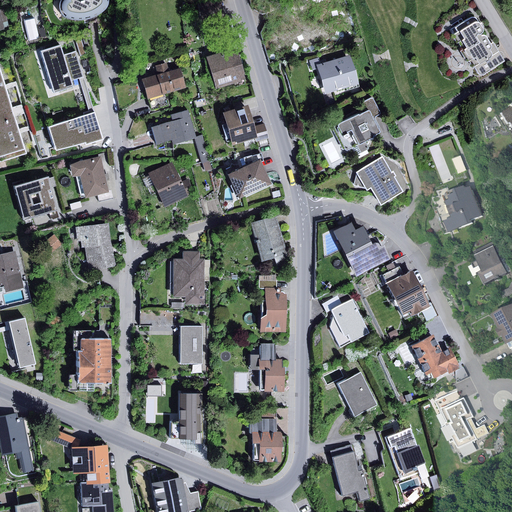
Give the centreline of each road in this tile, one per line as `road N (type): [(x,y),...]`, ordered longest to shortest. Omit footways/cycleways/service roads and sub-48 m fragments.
road 1 (residential): [(301,210),(295,475),(277,490),(251,492),(122,440)]
road 2 (unclassified): [(299,198),(188,230),(134,260),(125,294),(122,440)]
road 3 (residential): [(301,210),(349,207),(392,228),(417,256),(491,391)]
road 4 (residential): [(241,0),(299,198)]
road 5 (residential): [(122,440),(0,389)]
